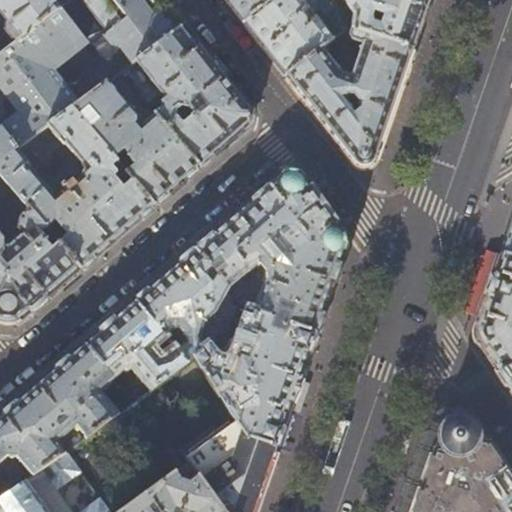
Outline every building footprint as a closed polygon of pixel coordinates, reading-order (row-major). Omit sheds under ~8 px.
[(72,0),(66,5),(60,10),(16,45),(0,57),(0,130),(16,151),(47,128),(71,110),(105,85),(79,50),(84,46),(92,48),(101,60),(109,61),(120,53),(131,66),(136,63),(185,27),(163,0),(72,0)] [(0,0),(0,12),(9,24),(7,26),(7,33),(16,45),(60,10),(52,0),(0,0)] [(225,0),(244,24),(276,0),(225,0)] [(331,0),(276,0),(244,24),(266,53),(286,77),(322,49),(333,41),(317,20),(316,20),(312,16),(320,10),(323,14),(326,12),(329,15),(336,9),(332,1),(331,0)] [(331,0),(332,1),(335,0),(342,0),(356,17),(353,32),(413,51),(431,0),(331,0)] [(159,92),(160,91),(164,97),(159,102),(162,106),(153,114),(199,168),(226,145),(249,126),(250,111),(221,74),(185,27),(136,63),(159,92)] [(403,80),(413,51),(353,32),(352,32),(351,34),(350,37),(351,40),(351,42),(360,45),(361,46),(362,45),(364,44),(352,80),(343,77),(322,49),(286,77),(320,122),(355,165),(358,168),(360,168),(364,169),(367,168),(368,168),(371,166),(374,163),(382,142),(393,109),(403,80)] [(105,85),(71,110),(76,116),(86,108),(97,121),(87,129),(112,158),(122,150),(128,157),(126,159),(132,166),(129,167),(127,165),(122,169),(154,207),(173,191),(199,168),(153,114),(139,126),(140,128),(139,129),(135,124),(137,118),(107,84),(105,85)] [(76,116),(71,110),(47,128),(63,147),(65,146),(86,170),(85,170),(84,170),(82,170),(82,171),(81,172),(80,174),(79,175),(79,177),(79,178),(80,179),(81,180),(81,181),(81,182),(80,181),(74,185),(71,181),(64,187),(65,188),(63,190),(64,191),(54,200),(29,170),(30,168),(16,151),(0,162),(0,174),(81,271),(114,242),(154,207),(122,169),(112,158),(87,129),(76,116)] [(0,162),(16,151),(0,130),(0,162)] [(46,301),(81,271),(0,174),(0,322),(19,324),(46,301)] [(263,276),(260,287),(261,288),(252,314),(275,321),(286,325),(316,336),(330,293),(345,250),(345,248),(346,246),(346,244),(345,240),(344,237),(324,208),(303,179),(301,177),(300,176),(297,175),(295,174),(289,174),(287,174),(284,175),(282,176),(238,214),(195,251),(226,290),(255,266),(263,276)] [(511,223),(501,255),(511,258),(511,223)] [(214,315),(226,290),(195,251),(163,279),(135,303),(150,323),(152,323),(154,324),(155,324),(156,325),(165,335),(174,327),(187,342),(177,349),(188,364),(194,359),(207,350),(199,340),(205,324),(214,315)] [(491,284),(501,256),(489,253),(468,314),(480,318),(491,284)] [(511,258),(501,255),(501,256),(491,284),(480,318),(475,329),(475,331),(475,334),(475,339),(476,341),(477,343),(488,359),(510,391),(511,389),(511,258)] [(149,348),(165,335),(156,325),(155,324),(154,324),(152,323),(150,323),(135,303),(109,325),(85,346),(112,379),(127,366),(149,392),(188,364),(177,349),(164,360),(159,360),(149,348)] [(272,330),(275,321),(252,314),(251,317),(248,317),(236,349),(234,349),(228,366),(214,361),(207,350),(194,359),(220,397),(229,391),(240,405),(231,411),(237,421),(248,437),(277,449),(283,431),(287,417),(316,336),(286,325),(283,334),(272,330)] [(113,380),(112,379),(85,346),(25,397),(0,418),(0,463),(8,457),(15,457),(32,477),(65,453),(56,443),(77,424),(87,437),(118,415),(100,392),(113,380)] [(511,511),(511,480),(477,428),(464,419),(448,421),(438,433),(426,466),(410,511),(511,511)] [(248,437),(237,421),(186,460),(198,477),(223,511),(253,511),(256,504),(277,449),(248,437)] [(286,453),(293,434),(283,431),(277,449),(286,453)] [(32,477),(0,500),(0,511),(108,511),(99,499),(80,511),(61,511),(49,495),(80,472),(66,453),(65,453),(32,477)] [(223,511),(198,477),(189,484),(179,481),(175,474),(122,511),(223,511)]
